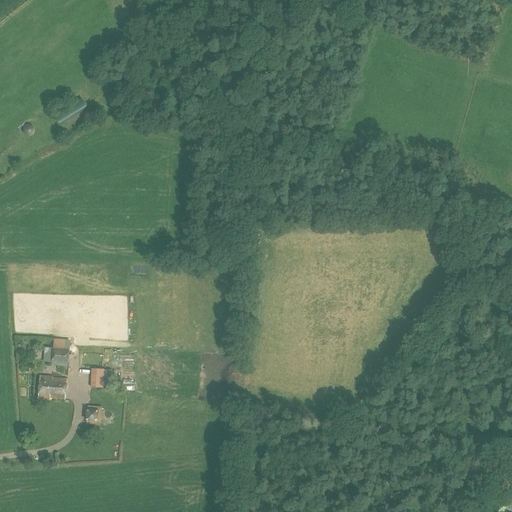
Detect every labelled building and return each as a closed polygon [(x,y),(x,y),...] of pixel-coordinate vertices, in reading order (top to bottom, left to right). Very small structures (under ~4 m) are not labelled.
[(54,115),(61,125),(88,108),(82,98),(68,106),(54,115)] [(28,136),(30,137),(31,136),(32,136),(34,135),(34,134),(35,132),(35,131),(35,129),(34,127),(34,126),(32,125),(31,125),(30,125),(28,125),(26,125),(25,126),(24,128),(24,129),(23,131),(24,132),(24,133),(25,135),(26,136),(28,136)] [(51,365),(68,367),(70,339),(54,338),(51,365)] [(94,390),(104,391),(104,373),(94,373),(94,390)] [(39,399),(50,400),(50,398),(65,399),(67,378),(53,377),(53,376),(41,375),(39,399)] [(87,423),(100,424),(101,407),(88,407),(87,423)] [(499,511),(506,511),(507,510),(511,510),(511,497),(503,496),(499,511)]
